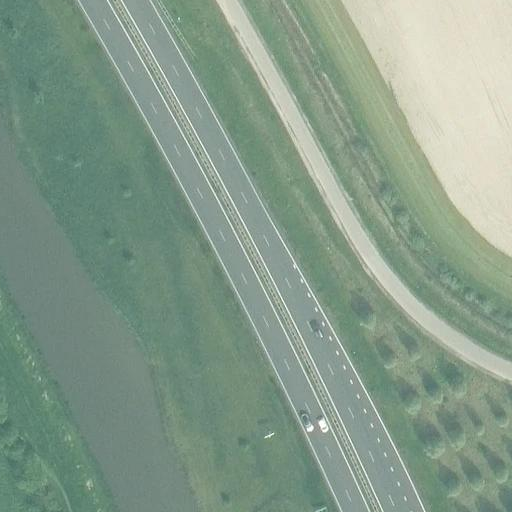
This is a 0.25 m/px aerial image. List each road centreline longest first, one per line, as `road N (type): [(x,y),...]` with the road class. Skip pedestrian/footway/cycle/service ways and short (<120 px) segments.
road 1 (trunk): [(404,511),(231,165),(137,0)]
road 2 (trunk): [(93,0),(177,148),(358,511)]
road 3 (unclassified): [(511,366),(425,317),(341,209),(230,0)]
